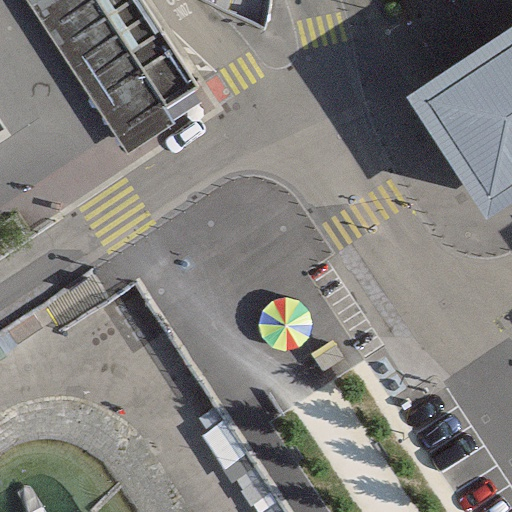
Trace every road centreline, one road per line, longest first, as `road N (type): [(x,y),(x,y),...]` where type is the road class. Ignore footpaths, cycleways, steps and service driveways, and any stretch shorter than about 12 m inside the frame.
road 1 (residential): [(292,113),(452,333)]
road 2 (residential): [(172,0),(292,113)]
road 3 (residential): [(292,113),(314,92),(322,64),(312,0)]
